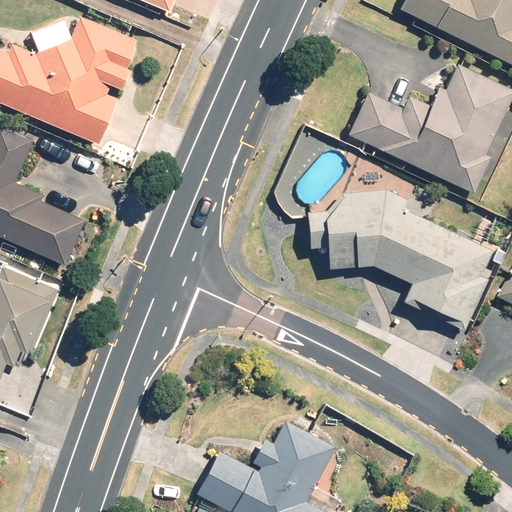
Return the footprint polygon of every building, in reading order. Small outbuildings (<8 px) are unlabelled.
[(511,0),(409,0),(406,7),(511,58),(511,0)] [(0,47),(0,97),(103,141),(123,97),(111,92),(116,82),(126,86),(146,40),(84,13),(75,34),(69,17),(35,29),(43,54),(0,47)] [(373,90),(353,131),(477,192),(496,154),(488,149),(511,101),(511,84),(461,59),(449,83),(444,81),(434,102),(412,91),(405,106),(373,90)] [(0,230),(72,265),(95,217),(15,179),(35,137),(0,120),(0,230)] [(484,273),(495,249),(410,208),(410,207),(409,205),(409,204),(408,203),(407,201),(407,200),(406,198),(405,197),(404,196),(403,195),(402,194),(401,193),(400,192),(398,191),(397,190),(396,189),(394,188),(393,188),(391,187),(390,187),(388,186),(387,186),(385,186),(384,185),(382,185),(381,185),(379,185),(378,185),(376,186),(375,186),(373,186),(372,187),(370,187),(369,188),(367,189),(345,190),(330,208),(312,206),(311,242),(334,243),(335,252),(336,252),(336,253),(337,253),(337,254),(338,255),(339,256),(340,257),(341,257),(341,258),(342,258),(342,259),(343,259),(344,260),(345,260),(346,261),(347,261),(348,261),(349,262),(350,262),(351,262),(352,262),(353,262),(354,262),(355,262),(356,262),(357,262),(358,262),(380,261),(422,278),(421,304),(465,325),(489,276),(484,273)] [(38,346),(61,285),(8,266),(0,285),(0,393),(14,357),(24,361),(30,343),(38,346)] [(223,448),(200,489),(240,511),(338,511),(310,497),(339,445),(290,418),(277,442),(267,436),(255,457),(263,461),(259,468),(223,448)]
